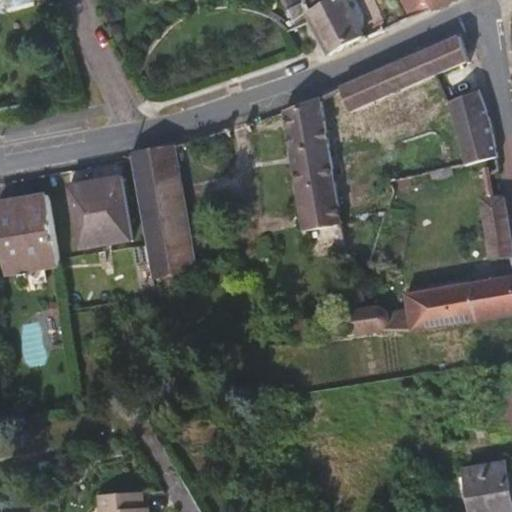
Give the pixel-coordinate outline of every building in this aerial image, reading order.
[(35,1),(34,0),(3,0),(6,9),(35,1)] [(315,20),(329,45),(333,53),(364,36),(346,0),(305,0),(306,1),(315,20)] [(428,0),(433,11),(455,0),(428,0)] [(287,10),(296,28),(315,20),(306,1),(287,10)] [(461,36),(343,88),(354,114),(472,63),(461,36)] [(475,75),(450,81),(454,96),(478,90),(475,75)] [(451,103),(467,165),(469,165),(501,157),(502,157),(483,93),(483,91),(451,103)] [(289,110),(285,111),(306,232),(343,226),(322,98),(289,110)] [(154,275),(197,267),(175,144),(132,151),(134,158),(154,275)] [(490,197),(498,196),(494,167),(485,169),(490,197)] [(122,175),(71,184),(82,248),(133,239),(122,175)] [(0,216),(11,274),(25,271),(48,267),(62,265),(50,194),(0,202),(0,216)] [(507,195),(498,196),(490,197),(483,197),(493,260),(511,258),(511,225),(508,201),(507,195)] [(51,279),(48,267),(25,271),(27,283),(51,279)] [(382,308),(355,312),(359,337),(389,335),(421,332),(511,317),(511,275),(407,293),(410,308),(392,311),(382,308)] [(354,304),(366,302),(365,293),(353,295),(354,304)] [(511,371),(493,374),(497,401),(485,403),(490,434),(511,431),(511,371)] [(511,511),(511,501),(505,466),(457,474),(463,505),(471,503),(473,511),(511,511)] [(148,511),(148,506),(147,491),(104,494),(104,511),(148,511)]
